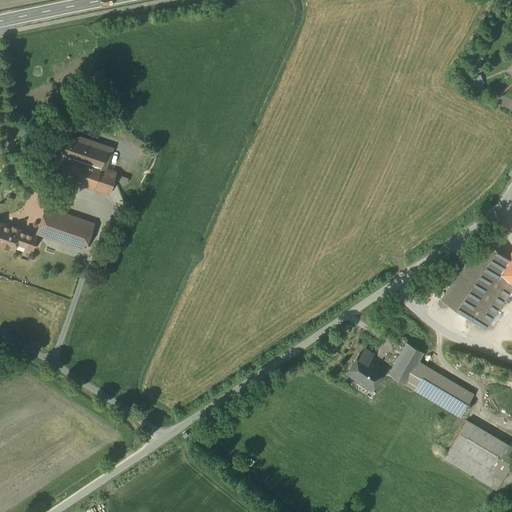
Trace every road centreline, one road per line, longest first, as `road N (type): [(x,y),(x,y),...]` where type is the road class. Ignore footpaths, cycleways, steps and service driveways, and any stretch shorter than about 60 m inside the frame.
road 1 (unclassified): [(394,286),(162,440)]
road 2 (unclassified): [(0,330),(162,440)]
road 3 (unclassified): [(511,193),(485,222),(394,286)]
road 4 (unclassified): [(394,286),(440,328),(511,360)]
road 5 (unclassified): [(162,440),(57,511)]
